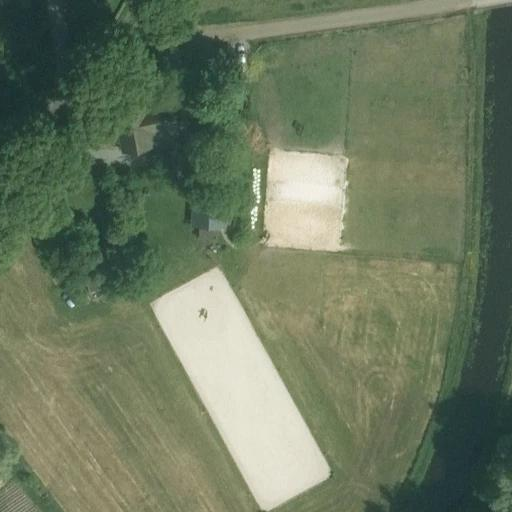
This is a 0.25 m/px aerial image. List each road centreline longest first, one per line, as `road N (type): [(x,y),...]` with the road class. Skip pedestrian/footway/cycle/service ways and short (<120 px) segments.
road 1 (unclassified): [(127,39),(166,41),(472,0)]
road 2 (tertiary): [(0,178),(127,39)]
